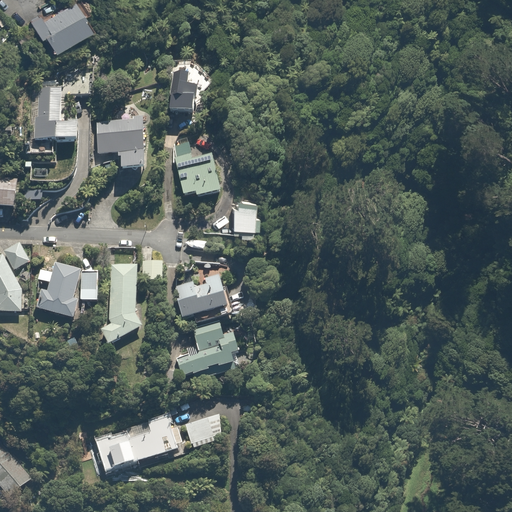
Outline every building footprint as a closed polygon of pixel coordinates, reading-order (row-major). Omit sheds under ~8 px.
[(47,47),(84,25),(77,14),(83,10),(76,0),(68,0),(29,24),(36,36),(39,34),(47,47)] [(204,75),(169,72),(166,111),(201,114),(204,75)] [(61,87),(35,85),(32,139),(75,142),(77,120),(60,119),(61,87)] [(143,120),(95,118),(94,152),(117,153),(116,168),(141,169),(143,120)] [(212,149),(174,155),(180,195),(192,193),(192,198),(220,193),(212,149)] [(18,179),(0,177),(0,211),(15,212),(18,179)] [(248,206),(229,206),(228,226),(247,226),(248,206)] [(19,244),(2,253),(12,270),(28,261),(19,244)] [(0,312),(19,312),(19,293),(1,255),(0,255),(0,312)] [(74,299),(78,268),(55,265),(54,272),(37,269),(35,282),(48,283),(47,291),(37,290),(35,311),(75,316),(77,300),(74,299)] [(145,319),(133,318),(137,268),(112,266),(107,324),(98,330),(105,344),(145,324),(145,319)] [(100,272),(81,271),(79,302),(98,303),(100,272)] [(224,304),(214,273),(175,285),(179,299),(174,301),(179,317),(224,304)] [(217,320),(191,329),(199,352),(174,360),(182,387),(233,371),(228,353),(236,350),(229,329),(221,332),(217,320)] [(125,434),(93,442),(103,477),(186,453),(178,426),(169,429),(165,414),(122,426),(125,434)] [(217,414),(184,424),(191,448),(224,438),(217,414)] [(0,442),(0,486),(15,503),(36,484),(0,442)]
